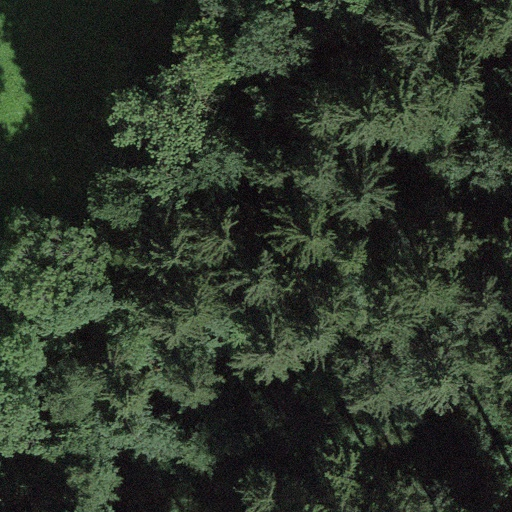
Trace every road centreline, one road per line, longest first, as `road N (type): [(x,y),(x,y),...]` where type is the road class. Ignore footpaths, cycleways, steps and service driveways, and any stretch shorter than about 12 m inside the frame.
road 1 (track): [(0,339),(58,406),(80,511)]
road 2 (track): [(408,511),(456,470),(511,354)]
